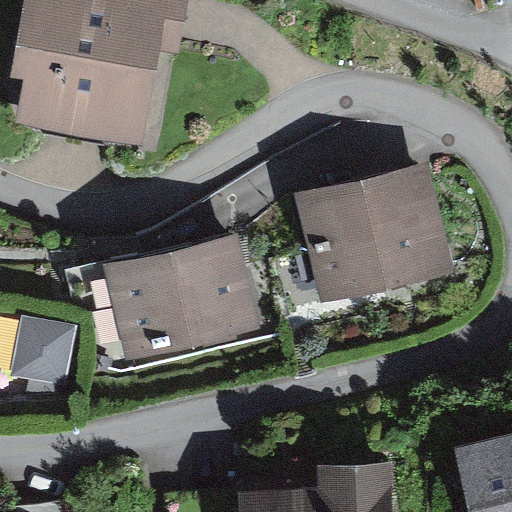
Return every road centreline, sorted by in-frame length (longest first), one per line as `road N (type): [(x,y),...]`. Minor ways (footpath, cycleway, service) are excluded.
road 1 (residential): [(511,197),(458,125),(380,94),(295,115),(133,209),(55,210),(0,191)]
road 2 (residential): [(0,455),(91,449),(436,359),(511,319)]
